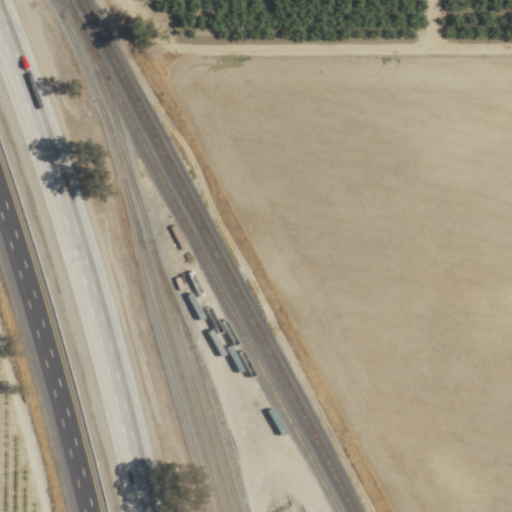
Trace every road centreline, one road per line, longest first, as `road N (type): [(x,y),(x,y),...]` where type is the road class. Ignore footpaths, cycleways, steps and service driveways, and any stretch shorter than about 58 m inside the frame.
road 1 (motorway): [(143,511),(86,287),(0,32)]
road 2 (motorway): [(0,223),(79,511)]
